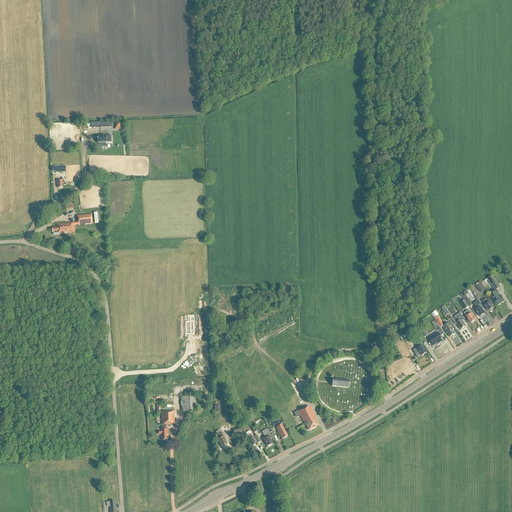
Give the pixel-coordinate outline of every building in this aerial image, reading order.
[(97,137),(98,149),(106,148),(106,142),(105,140),(110,140),(113,140),(113,136),(109,136),(105,136),(97,137)] [(57,227),(51,228),(52,232),(53,232),(53,235),(74,233),(74,226),(91,224),(90,217),(77,218),(77,222),(57,224),(57,227)] [(492,286),(497,283),(492,277),(488,280),(492,286)] [(498,306),(504,302),(499,293),(492,298),(495,301),(498,306)] [(465,301),(470,307),(472,305),(466,296),(464,298),(465,301)] [(494,308),(490,303),(488,300),(487,300),(486,299),(482,301),(485,306),(489,312),(489,311),(490,312),(491,312),(492,312),(492,311),(491,310),(494,308)] [(470,307),(465,301),(461,303),(465,310),(470,307)] [(485,315),(480,308),(480,309),(478,306),(480,305),(478,301),(474,304),(478,310),(476,311),(480,318),(481,317),(481,318),(482,318),(483,317),(483,316),(485,315)] [(471,324),(476,321),(471,314),(471,315),(469,312),(466,314),(468,317),(467,318),(471,324)] [(459,317),(457,319),(456,319),(459,323),(456,324),(461,331),(466,327),(462,321),(461,320),(463,318),(461,314),(458,316),(459,317)] [(187,322),(185,322),(185,335),(194,335),(193,323),(194,323),(194,316),(187,317),(187,322)] [(437,322),(441,328),(444,326),(440,320),(438,317),(435,319),(437,322)] [(441,336),(444,334),(441,329),(435,321),(432,323),(437,332),(438,331),(441,336)] [(455,335),(451,329),(452,328),(450,325),(448,327),(448,326),(445,328),(448,331),(446,332),(450,338),(455,335)] [(412,341),(410,334),(401,337),(403,343),(406,342),(406,343),(412,341)] [(439,344),(442,342),(441,341),(442,340),(438,334),(429,340),(433,346),(438,343),(439,344)] [(291,352),(287,354),(281,340),(271,344),(278,359),(281,357),(286,367),(296,363),(291,352)] [(204,343),(196,344),(197,354),(205,354),(204,343)] [(418,355),(420,353),(422,357),(427,354),(422,347),(420,343),(416,345),(419,349),(415,351),(415,352),(416,354),(418,355)] [(267,356),(255,362),(279,415),(293,409),(290,402),(294,400),(297,406),(303,403),(288,371),(277,376),(267,356)] [(350,384),(349,382),(349,381),(332,380),(332,387),(348,389),(349,387),(350,387),(350,386),(350,384)] [(181,411),(198,410),(197,396),(181,397),(181,411)] [(309,431),(318,426),(314,420),(315,419),(309,407),(305,408),(298,412),(305,425),(305,424),(309,431)] [(161,430),(161,432),(158,432),(157,432),(157,434),(158,435),(161,435),(161,437),(162,437),(162,441),(167,440),(167,435),(169,435),(168,429),(165,429),(165,426),(175,425),(174,411),(161,411),(162,430),(161,430)] [(229,419),(233,427),(240,424),(235,415),(229,419)] [(284,430),(282,426),(276,429),(278,433),(280,436),(282,440),(288,437),(284,430)] [(265,439),(263,440),(267,447),(273,444),(270,440),(272,439),(267,430),(262,432),(265,439)] [(218,440),(222,448),(227,445),(223,438),(221,433),(216,435),(218,440)] [(253,445),(260,441),(257,435),(249,439),(253,445)]
